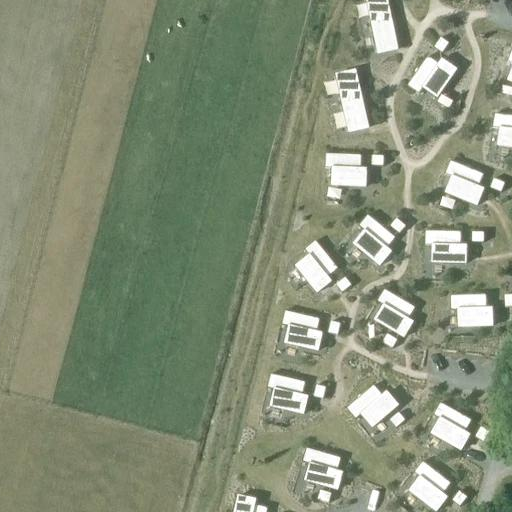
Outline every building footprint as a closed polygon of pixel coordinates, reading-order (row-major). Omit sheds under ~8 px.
[(398,50),(387,0),(367,0),(379,54),(398,50)] [(450,44),(442,38),(434,48),(443,54),(450,44)] [(420,95),(424,89),(438,98),(458,70),(443,60),(440,65),(429,57),(408,87),(420,95)] [(356,71),(337,76),(350,133),(369,129),(356,71)] [(511,116),(495,114),(493,128),(501,129),(499,146),(511,148),(511,116)] [(362,170),(363,156),(326,154),(326,169),(333,169),(333,186),(367,188),(368,170),(362,170)] [(385,157),(373,156),(372,167),(385,167),(385,157)] [(480,188),(485,175),(451,161),(446,175),(453,178),(446,193),(478,206),(485,190),(480,188)] [(506,184),(494,179),(491,189),(502,193),(506,184)] [(365,232),(355,245),(381,266),(392,253),(388,249),(397,239),(369,215),(359,227),(365,232)] [(397,219),(391,227),(400,235),(407,227),(397,219)] [(462,232),(426,232),(426,246),(433,246),(433,263),(467,264),(467,246),(462,246),(462,232)] [(485,233),(473,233),(472,243),(485,244),(485,233)] [(310,256),(297,267),(318,293),(332,283),(329,278),(339,270),(317,241),(305,250),(310,256)] [(346,278),(336,286),(343,294),(353,286),(346,278)] [(384,306),(376,321),(405,338),(414,323),(409,320),(417,308),(385,290),(378,302),(384,306)] [(487,295),(451,296),(451,311),(459,311),(460,328),(494,327),(493,309),(488,309),(487,295)] [(286,311),(282,326),(290,327),(286,344),(319,352),(323,334),(318,333),(321,320),(286,311)] [(331,322),(329,334),(339,337),(342,324),(331,322)] [(388,334),(383,343),(393,350),(399,341),(388,334)] [(271,375),(268,389),(275,391),(272,407),(304,415),(309,398),(304,396),(307,383),(271,375)] [(317,386),(314,398),(324,400),(327,388),(317,386)] [(375,386),(347,409),(356,420),(362,416),(373,428),(399,406),(388,393),(384,396),(375,386)] [(441,420),(433,434),(462,451),(471,436),(466,433),(473,421),(441,403),(434,416),(441,420)] [(400,413),(390,421),(397,429),(406,421),(400,413)] [(482,427),(476,438),(484,444),(491,433),(482,427)] [(307,449),(303,463),(311,465),(306,481),(338,491),(344,474),(339,472),(342,459),(307,449)] [(421,478),(410,492),(436,511),(437,511),(448,499),(444,495),(452,484),(424,462),(415,474),(421,478)] [(321,491),(318,501),(330,504),(333,494),(321,491)] [(460,492),(453,502),(461,508),(468,498),(460,492)] [(239,497),(235,511),(268,511),(269,508),(256,506),(257,500),(239,497)]
